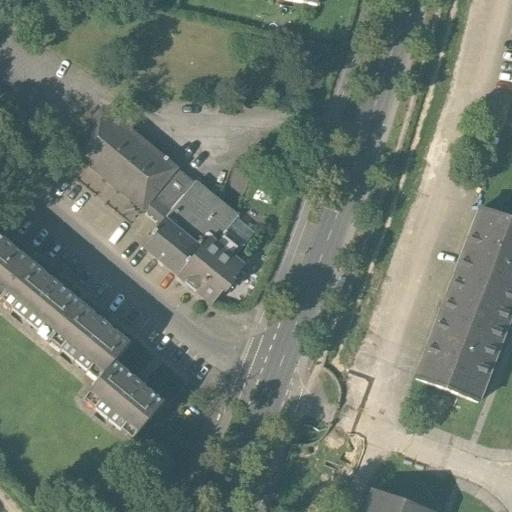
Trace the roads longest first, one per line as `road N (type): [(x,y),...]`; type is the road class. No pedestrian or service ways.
road 1 (secondary): [(404,0),(275,379)]
road 2 (residential): [(275,379),(195,336),(0,173)]
road 3 (secondary): [(275,379),(223,511)]
